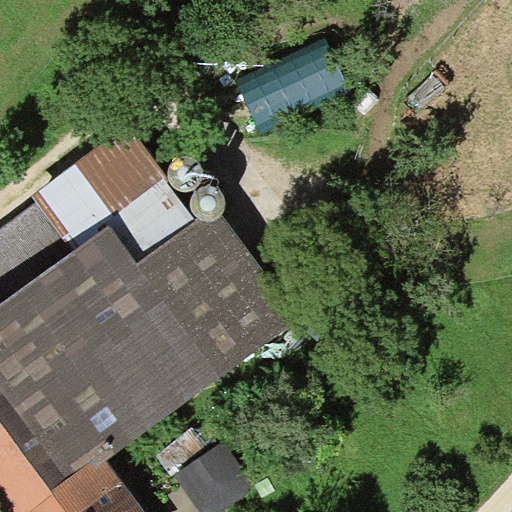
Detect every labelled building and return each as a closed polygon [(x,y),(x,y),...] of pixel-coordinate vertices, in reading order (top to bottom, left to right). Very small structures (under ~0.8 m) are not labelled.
[(250,96),(265,133),(350,98),(335,62),(250,96)] [(31,201),(36,206),(77,258),(109,234),(139,272),(199,229),(128,131),(31,201)] [(0,314),(77,258),(36,206),(0,231),(0,314)] [(0,511),(42,511),(106,471),(294,325),(214,218),(199,229),(139,272),(109,234),(77,258),(0,314),(0,511)] [(138,511),(106,471),(42,511),(138,511)]
